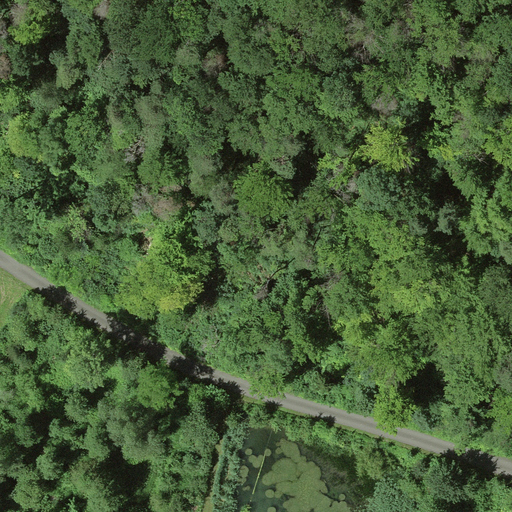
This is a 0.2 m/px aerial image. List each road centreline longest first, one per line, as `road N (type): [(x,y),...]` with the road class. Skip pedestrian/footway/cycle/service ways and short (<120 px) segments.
road 1 (track): [(153,353),(228,386),(511,474)]
road 2 (residential): [(153,353),(0,258)]
